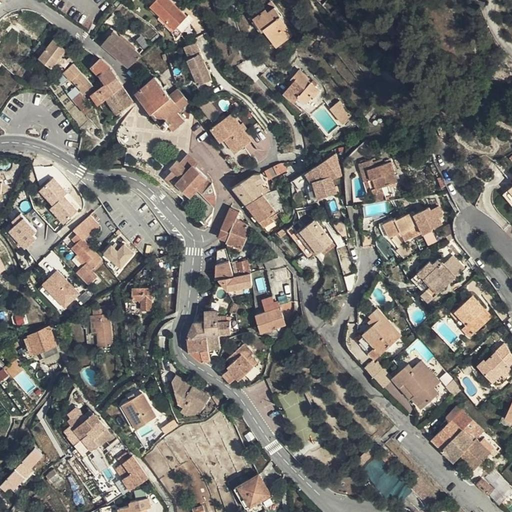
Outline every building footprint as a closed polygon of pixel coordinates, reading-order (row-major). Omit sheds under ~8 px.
[(168,0),(158,0),(150,9),(169,29),(172,26),(177,31),(188,21),(168,0)] [(266,13),(257,20),(266,32),(268,30),(280,48),(296,36),(278,10),(268,16),(266,13)] [(132,71),(143,62),(114,37),(105,48),(112,53),(121,61),(132,71)] [(199,52),(196,44),(184,49),(188,57),(199,52)] [(58,69),(64,61),(69,53),(56,45),(43,63),(56,72),(58,69)] [(201,55),(188,61),(200,86),(212,81),(201,55)] [(71,66),(64,61),(58,69),(67,76),(69,73),(67,71),(71,66)] [(110,70),(103,63),(93,71),(106,88),(117,80),(112,73),(110,70)] [(70,74),(76,82),(85,97),(89,94),(91,93),(87,87),(90,84),(78,68),(70,74)] [(301,80),(287,95),(305,112),(316,98),(318,100),(323,94),(308,82),(310,80),(303,73),(298,78),(301,80)] [(117,80),(106,88),(88,101),(91,105),(94,103),(98,109),(108,102),(109,104),(114,100),(122,111),(133,103),(117,80)] [(153,116),(172,100),(158,81),(152,86),(150,83),(146,86),(148,89),(139,97),(153,115),(153,116)] [(69,99),(84,119),(92,113),(77,93),(69,99)] [(174,134),(185,126),(177,115),(188,105),(180,94),(172,100),(153,116),(166,132),(171,129),(174,134)] [(109,104),(117,115),(122,111),(114,100),(109,104)] [(211,102),(201,108),(210,121),(219,114),(211,102)] [(343,106),(334,112),(344,128),(353,121),(343,106)] [(221,142),(224,145),(227,142),(233,150),(238,156),(254,144),(246,134),(242,129),(233,117),(212,134),(220,143),(221,142)] [(227,142),(224,145),(223,145),(230,153),(233,150),(227,142)] [(188,195),(194,188),(197,185),(203,178),(191,167),(194,164),(185,155),(177,163),(175,160),(169,166),(172,169),(164,176),(173,185),(176,183),(188,195)] [(375,193),(382,191),(402,185),(395,164),(387,167),(386,162),(377,165),(376,161),(362,165),(365,175),(369,173),(372,183),(375,193)] [(279,174),(277,169),(276,168),(269,172),(272,179),(279,174)] [(323,190),(319,192),(320,192),(325,208),(344,205),(341,183),(340,181),(336,172),(319,180),(323,190)] [(270,197),(269,196),(263,185),(268,182),(264,176),(257,176),(250,180),(237,190),(249,206),(251,210),(259,205),(267,199),(270,197)] [(53,178),(39,192),(53,207),(49,210),(63,225),(78,212),(64,196),(67,193),(53,178)] [(214,189),(203,178),(197,185),(208,196),(216,197),(214,189)] [(194,188),(214,206),(216,197),(208,196),(197,185),(194,188)] [(371,206),(386,204),(382,191),(375,193),(368,195),(371,206)] [(325,208),(320,192),(318,193),(317,195),(318,209),(325,208)] [(278,216),(267,199),(259,205),(265,212),(257,218),(267,235),(274,230),(271,227),(275,224),(272,220),(278,216)] [(259,205),(251,210),(255,215),(252,217),(254,221),(257,218),(265,212),(259,205)] [(448,225),(445,218),(443,213),(447,211),(445,207),(436,211),(435,208),(421,216),(420,213),(403,221),(402,220),(390,226),(397,240),(408,234),(413,244),(431,234),(431,235),(439,231),(439,230),(448,225)] [(239,216),(232,213),(227,227),(223,236),(222,238),(222,242),(228,245),(231,237),(239,240),(244,227),(237,224),(239,216)] [(12,222),(15,225),(7,233),(23,249),(39,234),(20,215),(12,222)] [(206,230),(212,222),(209,220),(203,226),(206,230)] [(322,224),(320,225),(331,253),(339,247),(322,224)] [(331,253),(320,225),(305,236),(321,259),(325,257),(331,253)] [(253,231),(244,227),(239,240),(231,237),(228,245),(244,252),(253,231)] [(450,231),(455,240),(462,236),(457,227),(450,231)] [(299,228),(291,234),(308,256),(296,264),(304,272),(321,259),(305,236),(299,228)] [(288,230),(281,235),(284,240),(291,234),(288,230)] [(439,231),(431,235),(438,249),(447,244),(439,231)] [(406,253),(413,244),(408,234),(397,240),(394,241),(406,253)] [(367,236),(369,247),(375,249),(379,249),(377,235),(367,236)] [(76,246),(82,254),(91,246),(85,239),(76,246)] [(89,263),(96,258),(99,255),(91,246),(82,254),(89,263)] [(115,247),(107,255),(123,272),(136,260),(127,250),(122,255),(115,247)] [(339,247),(331,253),(325,257),(330,264),(344,254),(339,247)] [(221,254),(219,284),(222,283),(231,291),(255,286),(252,276),(237,280),(234,280),(228,252),(221,254)] [(461,258),(451,266),(462,279),(472,271),(461,258)] [(438,262),(426,271),(437,286),(433,289),(428,293),(435,302),(463,280),(462,279),(451,266),(446,259),(440,264),(438,262)] [(282,271),(279,262),(269,267),(270,272),(271,275),(282,271)] [(240,270),(235,272),(237,280),(252,276),(249,263),(240,265),(240,270)] [(89,266),(84,271),(92,280),(97,275),(89,266)] [(106,269),(101,273),(112,287),(117,283),(106,269)] [(56,270),(40,286),(65,309),(80,293),(56,270)] [(437,286),(426,271),(422,274),(433,289),(437,286)] [(155,293),(136,293),(135,304),(145,304),(144,314),(154,314),(155,293)] [(269,314),(281,310),(279,303),(274,305),(273,300),(265,302),(269,314)] [(479,301),(462,316),(473,330),(468,334),(476,343),(496,325),(489,317),(491,315),(479,301)] [(456,308),(454,305),(448,309),(451,313),(456,308)] [(287,326),(281,310),(269,314),(258,318),(263,336),(280,330),(279,329),(287,326)] [(368,339),(384,357),(405,340),(381,312),(372,319),(378,326),(366,337),(368,339)] [(99,320),(101,338),(102,351),(115,349),(112,319),(110,319),(110,313),(96,315),(96,321),(99,320)] [(216,314),(211,315),(207,315),(207,326),(196,327),(192,338),(191,341),(213,339),(223,338),(222,321),(221,315),(216,315),(216,314)] [(499,323),(491,315),(489,317),(496,325),(499,323)] [(230,320),(222,321),(223,338),(236,337),(234,324),(231,325),(230,320)] [(57,353),(50,335),(31,341),(38,360),(45,357),(57,353)] [(225,353),(223,338),(213,339),(214,354),(225,353)] [(213,339),(191,341),(194,354),(208,365),(215,364),(214,354),(213,339)] [(378,363),(384,357),(368,339),(362,344),(378,363)] [(246,375),(249,378),(263,364),(257,357),(259,355),(249,345),(233,361),(238,366),(235,369),(236,371),(230,376),(237,383),(243,378),(246,375)] [(490,364),(483,370),(499,388),(511,377),(511,350),(493,367),(490,364)] [(60,360),(57,353),(45,357),(48,364),(60,360)] [(374,360),(365,368),(382,388),(391,380),(374,360)] [(18,361),(6,366),(10,376),(22,371),(18,361)] [(415,368),(398,382),(415,403),(417,401),(427,413),(445,398),(441,391),(446,387),(428,365),(418,373),(415,368)] [(3,368),(0,370),(0,381),(8,376),(3,368)] [(472,380),(477,375),(474,371),(469,376),(472,380)] [(179,388),(186,380),(182,377),(178,383),(179,388)] [(180,394),(192,384),(186,380),(179,388),(180,394)] [(390,382),(384,388),(399,402),(405,395),(390,382)] [(217,402),(192,384),(180,394),(181,401),(190,407),(184,414),(192,420),(200,418),(202,415),(205,417),(217,402)] [(468,395),(463,389),(456,396),(460,402),(468,395)] [(147,398),(128,408),(129,409),(125,411),(136,433),(140,431),(141,432),(159,423),(147,398)] [(86,427),(88,425),(79,413),(69,422),(72,425),(75,423),(81,431),(86,427)] [(458,425),(437,444),(460,469),(465,465),(478,479),(496,460),(482,446),(490,438),(464,413),(455,422),(458,425)] [(98,438),(104,432),(99,425),(94,420),(93,421),(88,425),(86,427),(96,440),(98,438)] [(86,448),(96,440),(86,427),(81,431),(75,423),(72,425),(69,428),(73,432),(67,437),(72,443),(74,441),(78,446),(80,448),(82,447),(84,450),(86,448)] [(98,438),(104,447),(111,441),(104,432),(98,438)] [(105,462),(105,461),(98,452),(104,447),(98,438),(96,440),(86,448),(90,454),(96,461),(100,466),(104,463),(105,462)] [(352,455),(358,463),(372,451),(366,443),(362,447),(352,455)] [(36,447),(0,484),(0,487),(7,495),(45,456),(36,447)] [(81,452),(84,457),(85,456),(86,458),(90,454),(86,448),(84,450),(81,452)] [(383,448),(377,454),(388,465),(393,459),(383,448)] [(74,457),(78,461),(84,457),(81,452),(74,457)] [(91,465),(96,461),(90,454),(86,458),(91,465)] [(351,466),(352,468),(358,463),(352,455),(351,456),(350,457),(350,459),(350,461),(350,463),(350,464),(351,466)] [(132,496),(147,484),(128,459),(118,466),(120,470),(116,474),(124,485),(132,496)] [(109,469),(104,463),(100,466),(96,461),(91,465),(100,475),(109,469)] [(102,478),(110,472),(109,469),(100,475),(102,478)] [(260,478),(235,492),(246,511),(253,511),(273,500),(260,478)] [(417,478),(410,484),(430,505),(437,498),(417,478)] [(499,496),(488,484),(482,490),(493,502),(499,496)] [(128,499),(132,496),(124,485),(120,488),(128,499)] [(69,493),(66,490),(56,497),(59,500),(69,493)] [(115,500),(117,504),(124,501),(119,490),(111,494),(115,500)] [(108,504),(110,509),(117,504),(115,500),(108,504)] [(150,511),(148,503),(130,508),(131,511),(125,511),(150,511)]
